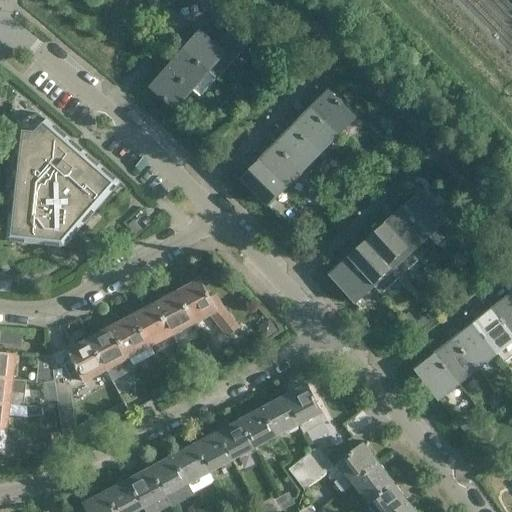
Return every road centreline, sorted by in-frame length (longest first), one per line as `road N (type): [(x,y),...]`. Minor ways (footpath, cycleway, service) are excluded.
road 1 (residential): [(0,491),(58,478),(330,331)]
road 2 (tertiary): [(225,219),(9,29)]
road 3 (residential): [(0,305),(63,307),(225,219)]
road 4 (tertiary): [(473,511),(330,331)]
road 5 (tertiary): [(330,331),(225,219)]
